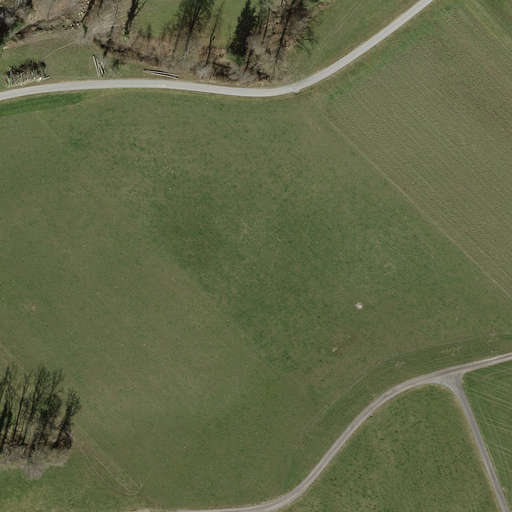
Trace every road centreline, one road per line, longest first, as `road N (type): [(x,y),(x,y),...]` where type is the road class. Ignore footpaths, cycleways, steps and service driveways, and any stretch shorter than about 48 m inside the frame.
road 1 (unclassified): [(0,98),(47,85),(301,80),(339,64),(428,0)]
road 2 (track): [(225,511),(300,491),(377,404),(448,373),(507,511)]
